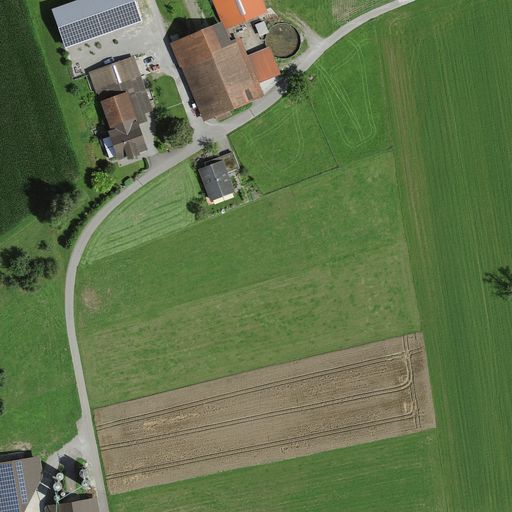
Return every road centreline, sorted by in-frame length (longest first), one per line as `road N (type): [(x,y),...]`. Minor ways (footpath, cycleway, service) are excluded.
road 1 (track): [(100,214),(78,247),(69,311),(103,511)]
road 2 (track): [(409,0),(334,36),(267,104),(204,142)]
road 3 (track): [(204,142),(151,0)]
road 4 (track): [(204,142),(100,214)]
